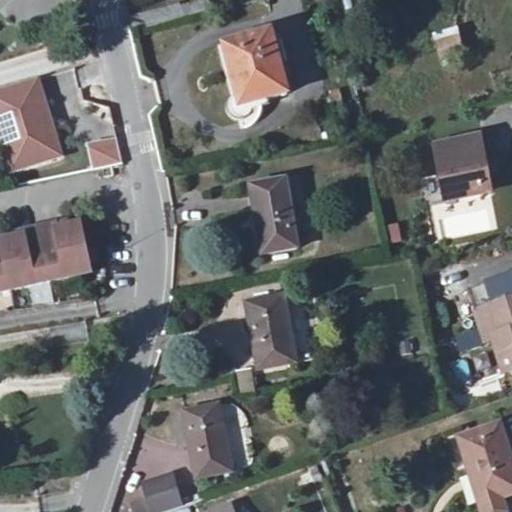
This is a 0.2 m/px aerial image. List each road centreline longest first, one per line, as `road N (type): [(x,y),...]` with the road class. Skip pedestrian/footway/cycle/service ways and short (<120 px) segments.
road 1 (residential): [(108,0),(153,263),(150,316),(93,511)]
road 2 (unknown): [(146,197),(0,217)]
